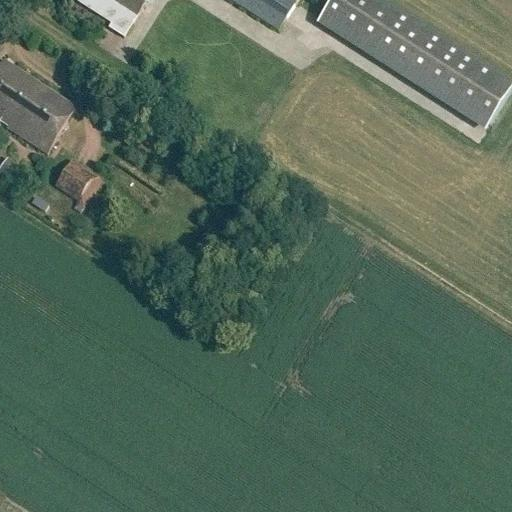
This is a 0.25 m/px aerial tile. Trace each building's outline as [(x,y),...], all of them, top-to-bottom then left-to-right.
[(102,0),(121,12),(109,30),(123,39),(148,0),(102,0)] [(224,0),(279,35),(301,0),(224,0)] [(511,93),(511,86),(376,0),(334,0),(316,29),(485,136),(511,93)] [(0,124),(47,155),(75,112),(1,63),(0,65),(0,124)] [(22,173),(7,161),(0,171),(0,179),(11,188),(22,173)] [(80,205),(96,180),(72,164),(56,189),(80,205)]
